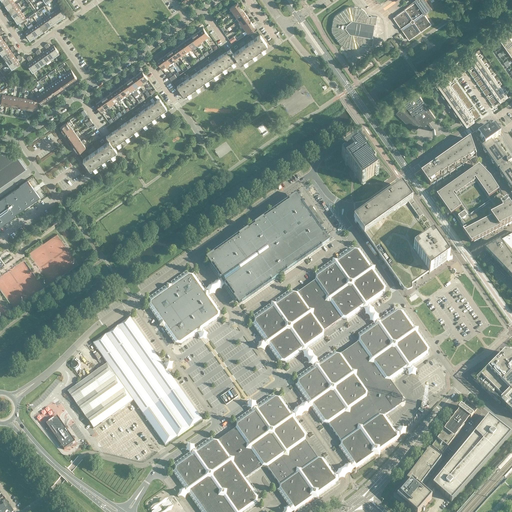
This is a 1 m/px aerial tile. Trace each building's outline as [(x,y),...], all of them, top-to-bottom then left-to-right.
[(16,4),(13,0),(11,0),(5,5),(8,9),(16,4)] [(395,16),(393,17),(395,20),(400,28),(401,27),(402,29),(402,30),(402,31),(403,32),(407,37),(409,40),(411,38),(419,33),(418,32),(419,32),(420,31),(420,30),(421,31),(429,26),(431,24),(429,22),(424,14),(432,9),(425,0),(414,0),(415,2),(405,9),(406,10),(404,11),(403,10),(395,16)] [(237,4),(236,2),(230,7),(231,10),(229,12),(230,14),(240,6),(238,3),(237,4)] [(19,8),(16,4),(8,9),(11,14),(19,8)] [(243,10),(240,6),(230,14),(231,15),(234,13),(236,16),(243,10)] [(366,45),(372,46),(373,41),(373,38),(372,38),(373,31),(374,27),(374,24),(376,24),(376,20),(377,18),(377,17),(374,16),(371,15),(371,17),(368,16),(364,10),(361,8),(350,6),(347,7),(335,15),(333,19),(331,29),(332,33),(340,45),(344,47),(354,48),(358,48),(364,43),(366,44),(366,45)] [(65,15),(60,7),(55,10),(61,18),(65,15)] [(22,13),(19,8),(11,14),(14,18),(22,13)] [(61,18),(55,10),(51,13),(56,21),(61,18)] [(246,15),(243,10),(236,16),(237,18),(235,20),(236,22),(246,15)] [(25,17),(22,13),(14,18),(17,23),(25,17)] [(56,21),(51,13),(47,17),(52,24),(56,21)] [(249,19),(246,15),(236,22),(237,23),(240,22),(241,24),(249,19)] [(52,24),(47,17),(42,20),(48,28),(52,24)] [(252,23),(249,19),(241,24),(243,27),(241,29),(242,30),(252,23)] [(48,28),(42,20),(38,23),(43,31),(48,28)] [(43,31),(38,23),(33,26),(39,34),(43,31)] [(254,26),(252,23),(242,30),(243,32),(246,30),(247,33),(254,28),(253,27),(254,26)] [(39,34),(33,26),(29,29),(34,37),(39,34)] [(209,36),(203,28),(199,31),(204,39),(207,37),(208,39),(210,38),(208,36),(209,36)] [(34,37),(29,29),(24,32),(30,40),(34,37)] [(204,39),(199,31),(195,34),(202,44),(203,43),(202,40),(204,39)] [(508,33),(506,31),(498,36),(501,41),(510,35),(509,33),(508,33)] [(202,44),(195,34),(190,37),(196,45),(198,47),(202,44)] [(267,44),(260,34),(251,41),(258,51),(261,48),(264,52),(266,50),(263,47),(267,44)] [(511,36),(510,35),(501,41),(504,45),(511,39),(510,37),(511,36)] [(196,45),(190,37),(186,40),(193,50),(195,49),(193,46),(196,45)] [(193,50),(186,40),(182,43),(187,50),(190,49),(192,51),(193,50)] [(258,51),(251,41),(242,47),(249,57),(252,54),(255,58),(257,56),(255,53),(258,51)] [(187,50),(182,43),(178,46),(185,56),(187,55),(185,52),(187,50)] [(10,50),(7,45),(0,50),(0,52),(2,55),(10,50)] [(59,53),(54,45),(49,48),(55,56),(59,53)] [(185,56),(178,46),(174,49),(179,56),(182,55),(183,57),(185,56)] [(249,57),(242,47),(237,51),(234,53),(234,54),(234,55),(237,59),(239,62),(240,62),(241,62),(243,61),(246,64),(248,63),(246,59),(249,57)] [(55,56),(49,48),(45,51),(50,59),(55,56)] [(179,56),(174,49),(169,52),(177,62),(178,61),(177,58),(179,56)] [(237,59),(234,55),(230,49),(229,50),(221,55),(228,65),(231,62),(234,66),(236,64),(233,61),(236,59),(237,59)] [(13,54),(10,50),(2,55),(5,60),(13,54)] [(50,59),(45,51),(40,54),(46,62),(50,59)] [(177,62),(169,52),(165,55),(171,62),(173,60),(175,63),(177,62)] [(476,52),(468,57),(470,60),(472,62),(475,66),(478,70),(481,75),(484,79),(487,84),(490,88),(493,93),(497,97),(498,99),(500,102),(508,96),(504,92),(501,87),(498,83),(495,78),(492,74),(489,69),(486,65),(482,61),(479,56),(476,52)] [(16,59),(13,54),(5,60),(8,64),(16,59)] [(46,62),(40,54),(36,58),(41,65),(46,62)] [(171,62),(165,55),(161,57),(168,68),(170,67),(168,64),(171,62)] [(228,65),(221,55),(212,61),(219,71),(222,69),(225,72),(227,71),(225,67),(228,65)] [(168,68),(161,57),(158,60),(159,60),(157,61),(162,68),(165,66),(167,69),(168,68)] [(41,65),(36,58),(31,61),(37,68),(41,65)] [(19,63),(16,59),(8,64),(12,69),(15,66),(19,63)] [(37,68),(31,61),(27,64),(32,72),(37,68)] [(219,71),(212,61),(203,67),(210,77),(214,75),(216,78),(218,77),(216,73),(219,71)] [(210,77),(203,67),(194,74),(201,83),(205,81),(207,85),(209,83),(207,79),(210,77)] [(77,78),(71,70),(67,73),(72,81),(77,78)] [(148,79),(143,72),(141,72),(138,74),(145,84),(147,83),(145,80),(148,79)] [(72,81),(67,73),(62,76),(68,84),(72,81)] [(145,84),(138,74),(134,77),(139,85),(142,83),(143,85),(145,84)] [(201,83),(194,74),(186,80),(192,90),(196,87),(198,91),(201,89),(198,86),(201,83)] [(443,75),(438,78),(435,81),(466,125),(474,120),(446,80),(443,76),(443,75)] [(68,84),(62,76),(58,79),(63,87),(68,84)] [(139,85),(134,77),(129,80),(137,90),(138,89),(136,86),(139,85)] [(63,87),(58,79),(53,82),(59,90),(63,87)] [(125,83),(131,90),(135,96),(139,93),(137,90),(129,80),(125,83)] [(192,90),(186,80),(177,86),(183,96),(187,94),(189,97),(192,95),(189,92),(192,90)] [(59,90),(53,82),(49,85),(54,93),(59,90)] [(131,90),(125,83),(121,86),(128,96),(130,95),(128,92),(131,90)] [(54,93),(49,85),(45,89),(50,96),(54,93)] [(128,96),(121,86),(117,89),(122,96),(125,95),(127,97),(128,96)] [(50,96),(45,89),(40,92),(46,100),(50,96)] [(122,96),(117,89),(113,92),(120,102),(121,101),(120,98),(122,96)] [(46,100),(40,92),(36,95),(41,103),(46,100)] [(120,102),(113,92),(108,95),(114,102),(116,101),(118,103),(120,102)] [(404,103),(405,105),(401,109),(400,108),(395,112),(414,131),(418,127),(418,126),(420,125),(421,128),(427,123),(426,121),(428,120),(429,122),(432,120),(435,118),(428,108),(426,109),(425,106),(426,105),(418,93),(413,96),(411,94),(407,97),(409,99),(404,103)] [(114,102),(108,95),(104,97),(111,108),(113,107),(111,104),(114,102)] [(111,108),(104,97),(100,100),(106,108),(108,106),(110,109),(111,108)] [(166,108),(160,98),(151,105),(157,114),(161,112),(163,116),(165,114),(163,110),(166,108)] [(106,108),(100,100),(96,104),(101,111),(103,114),(105,112),(103,110),(106,108)] [(157,114),(151,105),(142,111),(149,121),(152,118),(154,122),(157,120),(154,117),(157,114)] [(149,121),(142,111),(133,117),(140,127),(143,124),(146,128),(148,126),(145,123),(149,121)] [(140,127),(133,117),(124,123),(131,133),(134,131),(137,134),(139,133),(136,129),(140,127)] [(72,123),(70,120),(61,126),(62,128),(61,128),(63,131),(73,124),(72,123)] [(426,121),(427,123),(429,127),(432,130),(434,128),(432,125),(429,122),(428,120),(426,121)] [(131,133),(124,123),(114,130),(121,140),(125,137),(128,141),(130,139),(128,135),(131,133)] [(74,126),(73,124),(63,131),(66,136),(74,130),(72,128),(74,126)] [(477,135),(476,136),(483,147),(480,149),(488,160),(504,183),(511,194),(511,164),(510,162),(506,156),(502,150),(498,145),(494,139),(500,135),(495,127),(494,127),(492,129),(490,126),(483,131),(477,135)] [(75,133),(74,130),(66,136),(69,140),(79,132),(78,131),(75,133)] [(121,140),(114,130),(106,136),(111,142),(113,145),(116,143),(119,147),(121,145),(119,142),(121,140)] [(80,134),(79,132),(69,140),(72,144),(79,138),(78,136),(80,134)] [(81,141),(79,138),(72,144),(75,148),(85,141),(84,139),(81,141)] [(86,142),(85,141),(75,148),(77,151),(78,151),(79,152),(86,147),(84,144),(86,142)] [(106,143),(104,144),(101,147),(108,156),(111,154),(113,158),(116,156),(113,152),(115,151),(116,150),(116,149),(113,145),(111,142),(110,141),(109,141),(106,143)] [(359,145),(341,157),(361,185),(378,173),(359,145)] [(108,156),(101,147),(92,153),(99,163),(102,160),(104,164),(107,162),(104,159),(108,156)] [(0,179),(0,180),(5,176),(8,180),(11,178),(5,169),(7,167),(1,158),(2,153),(0,152),(0,179)] [(17,155),(17,156),(2,153),(1,158),(7,167),(5,169),(11,178),(26,168),(17,155)] [(99,163),(92,153),(83,159),(90,169),(93,167),(96,170),(98,169),(95,165),(99,163)] [(40,197),(28,180),(0,199),(0,227),(16,216),(15,216),(15,215),(40,197)] [(307,214),(296,199),(208,260),(237,301),(242,302),(327,243),(316,227),(319,225),(310,212),(307,214)] [(64,225),(59,228),(65,236),(69,233),(64,225)] [(511,236),(492,248),(486,252),(492,258),(511,278),(511,236)] [(353,250),(337,261),(337,263),(334,265),(332,265),(316,276),(315,282),(297,294),(292,293),(276,304),(276,307),(273,309),(270,308),(254,319),(253,325),(265,341),(267,341),(269,344),(269,347),(280,363),(285,364),(301,352),(302,350),(304,348),(307,348),(323,337),(324,332),(341,319),(347,320),(363,309),(363,304),(369,305),(385,294),(385,288),(374,272),(371,272),(370,269),(370,266),(359,250),(353,250)] [(150,301),(149,307),(160,323),(163,323),(165,326),(164,329),(176,344),(181,345),(219,319),(220,313),(193,276),(188,275),(172,286),(171,289),(168,291),(166,290),(150,301)] [(297,381),(297,386),(308,402),(311,403),(312,405),(312,408),(323,424),(329,425),(331,428),(332,431),(341,442),(340,447),(351,463),(354,464),(356,467),(355,469),(355,470),(375,456),(375,453),(378,452),(380,452),(400,439),(399,438),(397,438),(395,435),(395,432),(384,417),(393,410),(402,404),(402,399),(390,381),(406,370),(406,368),(409,366),(412,366),(428,355),(429,350),(417,334),(415,333),(413,330),(413,328),(402,312),(397,311),(381,322),(380,325),(377,327),(375,326),(359,338),(358,343),(341,355),(335,354),(319,365),(319,368),(316,370),(313,369),(297,381)] [(127,406),(133,401),(165,446),(202,420),(173,379),(160,360),(130,318),(110,331),(93,344),(107,364),(103,367),(95,373),(68,392),(94,429),(127,406)] [(473,375),(470,377),(473,380),(511,415),(511,355),(510,355),(504,353),(496,362),(494,360),(473,375)] [(274,397),(258,408),(258,411),(257,412),(255,413),(252,413),(236,424),(235,429),(218,442),(213,441),(197,452),(196,454),(193,456),(191,456),(175,467),(174,473),(185,488),(188,489),(190,492),(189,494),(201,511),(244,511),(257,503),(258,498),(244,479),(259,469),(262,467),(267,468),(279,485),(278,491),(290,506),(292,507),(293,508),(294,509),(294,510),(293,511),(295,511),(313,499),(314,497),(316,495),(319,495),(338,482),(338,481),(335,481),(335,480),(333,478),(334,475),(323,459),(317,458),(305,441),(306,436),(295,420),(292,420),(290,417),(291,414),(279,398),(274,397)] [(442,432),(432,447),(442,455),(453,440),(464,426),(463,426),(469,419),(470,420),(473,416),(472,415),(477,409),(466,401),(461,407),(458,410),(459,411),(457,415),(456,415),(455,415),(455,416),(456,416),(454,418),(453,418),(442,432)] [(75,442),(73,440),(74,439),(73,437),(72,438),(66,430),(67,429),(66,427),(65,428),(57,416),(46,424),(64,450),(75,442)] [(486,421),(433,486),(451,502),(511,435),(496,424),(494,427),(486,421)] [(430,450),(429,450),(430,451),(428,452),(426,454),(427,454),(424,458),(422,460),(420,464),(419,463),(418,466),(415,469),(413,471),(414,472),(411,475),(409,477),(406,481),(405,483),(403,486),(402,485),(393,497),(406,507),(406,506),(407,507),(412,511),(419,511),(431,499),(424,493),(424,494),(423,493),(423,492),(422,491),(421,491),(421,492),(420,491),(421,490),(419,488),(433,469),(432,469),(432,467),(433,467),(434,467),(435,467),(435,466),(436,465),(441,459),(440,458),(441,458),(430,450)] [(0,511),(9,506),(9,504),(8,505),(7,504),(8,503),(5,500),(2,502),(3,504),(3,505),(1,507),(0,506),(0,511)]
